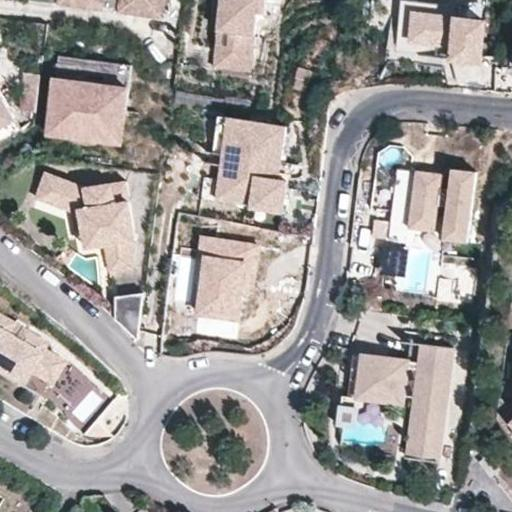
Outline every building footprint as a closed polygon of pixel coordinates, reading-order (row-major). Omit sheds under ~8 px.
[(163,16),(164,0),(60,0),(60,2),(101,8),(102,0),(121,0),(123,0),(121,10),(163,16)] [(121,10),(123,0),(121,0),(102,0),(101,8),(121,10)] [(253,53),(258,14),(264,15),(265,0),(223,0),(216,55),(252,59),(253,53)] [(482,62),(487,22),(461,19),(463,6),(446,4),(445,12),(419,9),(420,1),(412,0),(404,0),(398,52),(482,62)] [(252,59),(216,55),(215,65),(251,70),(252,59)] [(60,56),(52,123),(100,129),(98,141),(124,144),(133,66),(60,56)] [(0,91),(0,128),(16,119),(0,91)] [(225,154),(231,116),(221,115),(215,152),(225,154)] [(284,213),(289,181),(279,179),(280,172),(288,126),(231,116),(225,154),(223,165),(218,199),(252,205),(252,208),(284,213)] [(466,243),(475,172),(452,169),(449,190),(439,189),(441,174),(416,171),(409,228),(434,232),(437,205),(447,206),(443,240),(466,243)] [(289,181),(290,174),(280,172),(279,179),(289,181)] [(50,203),(59,176),(46,173),(39,199),(50,203)] [(88,186),(59,176),(50,203),(76,210),(83,210),(84,229),(85,248),(104,247),(106,274),(129,272),(131,243),(128,183),(88,186)] [(83,210),(76,210),(77,230),(84,229),(83,210)] [(220,240),(204,238),(201,257),(208,258),(208,257),(218,258),(220,240)] [(240,320),(244,292),(248,262),(258,264),(260,246),(220,240),(218,258),(208,257),(208,258),(199,313),(240,320)] [(258,264),(248,262),(244,292),(253,293),(258,264)] [(140,339),(146,295),(119,291),(115,318),(139,341),(140,339)] [(45,350),(48,344),(0,315),(0,372),(24,387),(32,373),(53,386),(66,364),(45,350)] [(408,361),(364,355),(359,397),(404,403),(405,396),(417,397),(409,457),(439,461),(453,346),(424,343),(424,342),(411,340),(408,361)]
